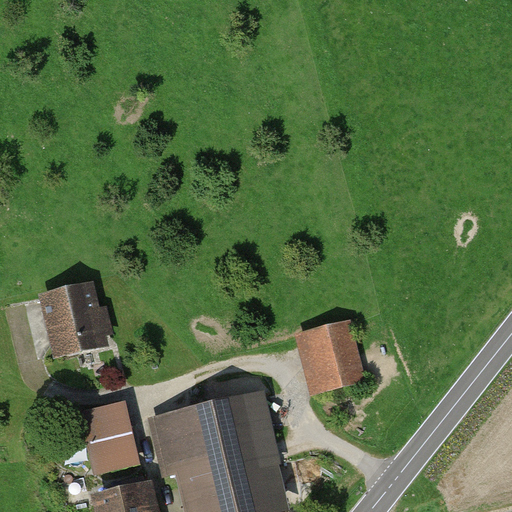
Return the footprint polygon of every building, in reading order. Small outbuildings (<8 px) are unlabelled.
[(50,304),(60,354),(107,344),(97,294),(50,304)] [(310,338),(324,393),(364,383),(350,328),(310,338)] [(190,511),(267,511),(274,510),(264,469),(277,466),(261,398),(157,422),(170,478),(192,473),(196,492),(186,495),(190,511)] [(89,417),(101,471),(134,463),(122,409),(89,417)] [(98,501),(100,511),(157,511),(152,488),(145,490),(142,479),(124,483),(126,494),(98,501)]
